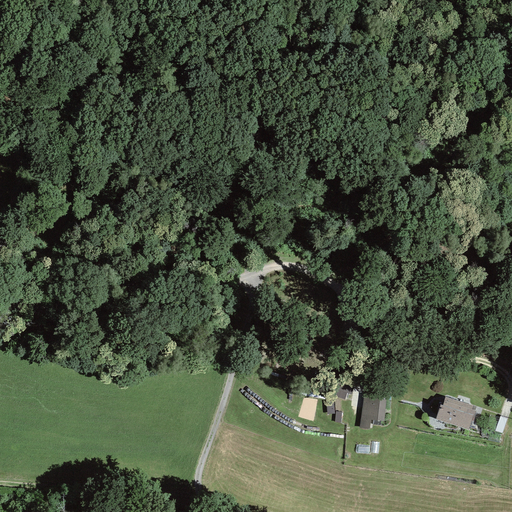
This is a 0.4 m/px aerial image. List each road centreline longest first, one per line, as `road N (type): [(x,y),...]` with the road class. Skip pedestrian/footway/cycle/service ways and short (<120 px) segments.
road 1 (track): [(197,496),(196,466),(255,294),(255,273),(237,256),(82,190),(0,144)]
road 2 (track): [(226,511),(197,496),(157,489),(0,484)]
